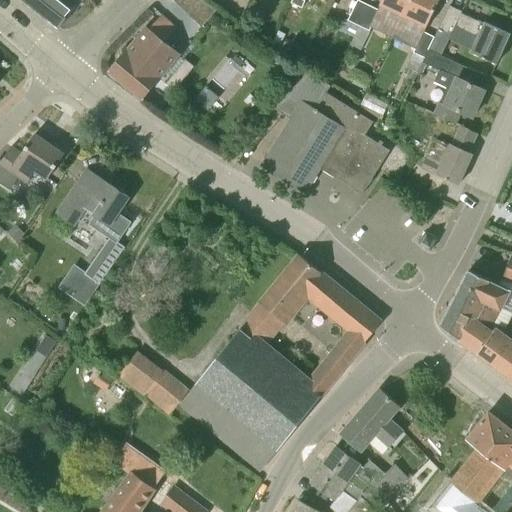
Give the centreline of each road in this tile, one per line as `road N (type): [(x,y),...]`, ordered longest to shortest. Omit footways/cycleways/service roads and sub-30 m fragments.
road 1 (residential): [(411,329),(315,243),(61,72)]
road 2 (residential): [(411,329),(450,262),(511,117)]
road 3 (tertiary): [(267,511),(278,481),(411,329)]
road 4 (residential): [(511,407),(411,329)]
